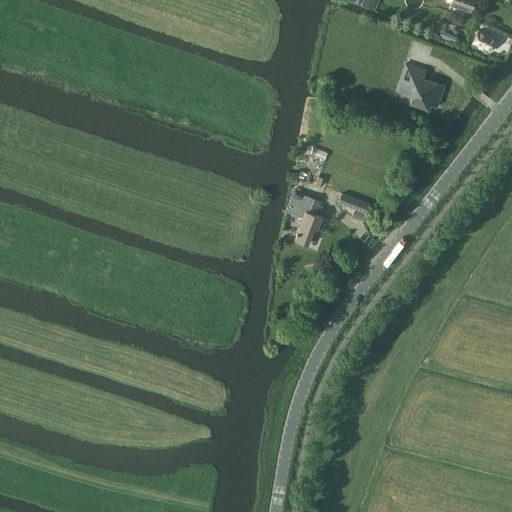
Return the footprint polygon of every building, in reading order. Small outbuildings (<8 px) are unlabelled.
[(362,0),(361,4),(374,9),(377,0),(362,0)] [(444,0),(445,1),(450,2),(449,4),(469,11),(472,0),(444,0)] [(490,50),(496,38),(477,29),(471,42),(477,45),(478,46),(482,48),(484,47),(490,50)] [(440,36),(456,41),(458,35),(442,30),(440,36)] [(436,104),(443,85),(421,77),(424,69),(405,63),(395,89),(412,95),(409,102),(423,107),(425,101),(436,104)] [(314,156),(323,160),(326,155),(316,150),(314,156)] [(285,210),(303,217),(295,238),(305,242),(311,226),(318,229),(320,224),(323,224),(325,218),(316,214),(321,200),(293,190),(285,210)] [(363,220),(369,204),(341,193),(338,201),(355,208),(351,216),(363,220)]
